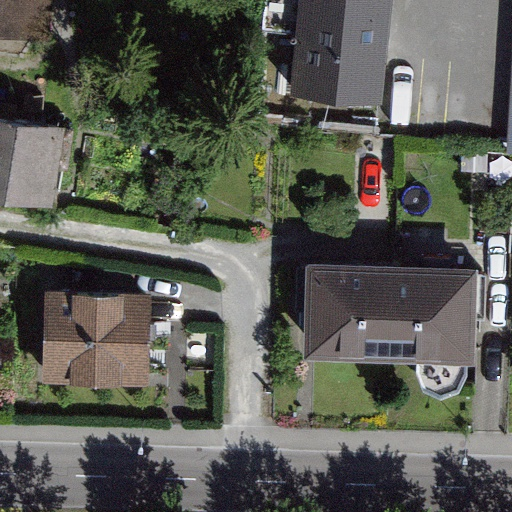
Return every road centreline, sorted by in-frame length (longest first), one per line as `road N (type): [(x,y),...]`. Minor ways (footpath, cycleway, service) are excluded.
road 1 (residential): [(245,482),(248,259),(0,218)]
road 2 (tertiary): [(511,490),(245,482)]
road 3 (tertiary): [(245,482),(0,474)]
